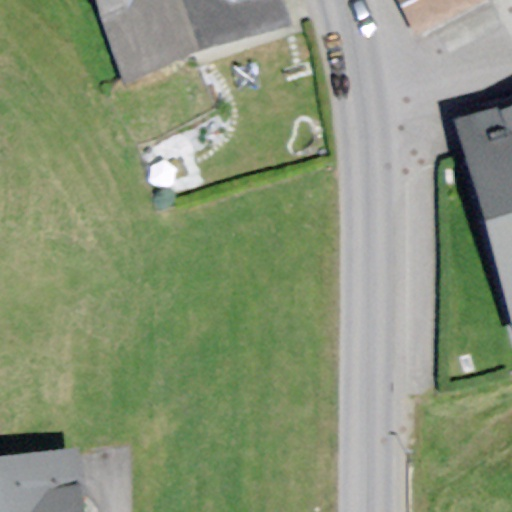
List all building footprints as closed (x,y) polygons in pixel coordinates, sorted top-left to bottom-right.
[(186,43),(171,0),(102,0),(124,63),(186,43)] [(171,0),(186,43),(273,12),(269,0),(171,0)] [(403,0),(421,33),(484,2),(483,0),(403,0)] [(511,141),(487,149),(511,238),(511,141)] [(0,499),(0,511),(61,511),(58,490),(0,499)]
